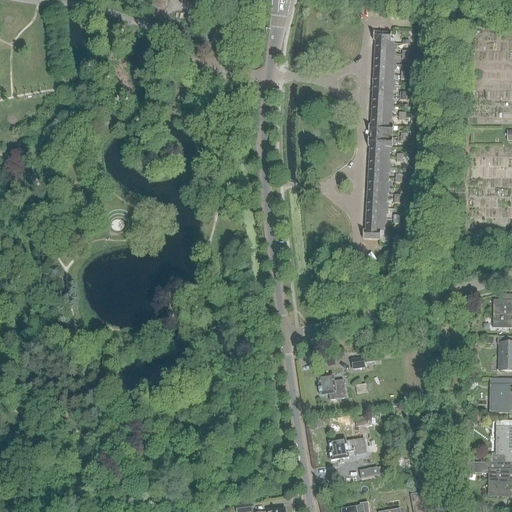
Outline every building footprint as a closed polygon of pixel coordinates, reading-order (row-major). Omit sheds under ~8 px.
[(375,41),(375,44),(393,45),(394,40),(391,39),(391,34),(374,33),(373,41),(375,41)] [(375,54),(395,55),(395,51),(396,51),(396,45),(393,45),(375,44),(375,54)] [(395,55),(375,54),(374,65),(395,66),(395,59),(394,59),(395,55)] [(395,66),(374,65),(373,75),(394,76),(394,72),(395,72),(395,66)] [(394,76),(373,75),(373,85),(394,86),(394,80),(393,79),(394,76)] [(394,86),(373,85),(372,95),(392,96),(393,92),(394,86)] [(392,96),(372,95),(372,106),(393,107),(393,100),(392,100),(392,96)] [(371,116),(391,117),(392,113),(393,113),(393,107),(372,106),(371,116)] [(369,126),(392,127),(392,121),(391,121),(391,117),(371,116),(371,125),(369,126)] [(393,127),(392,127),(369,126),(368,134),(370,134),(370,137),(392,138),(393,127)] [(392,138),(370,137),(370,139),(368,139),(368,147),(370,147),(391,148),(392,148),(392,138)] [(369,157),(389,158),(390,154),(391,148),(370,147),(369,157)] [(389,158),(369,157),(368,168),(390,169),(390,162),(389,162),(389,158)] [(390,169),(368,168),(368,178),(388,179),(389,174),(390,169)] [(388,179),(368,178),(367,188),(389,189),(389,182),(388,182),(388,179)] [(389,189),(367,188),(367,198),(387,199),(387,195),(388,195),(389,189)] [(387,199),(367,198),(366,209),(388,210),(388,203),(387,203),(387,199)] [(388,210),(366,209),(366,219),(386,220),(386,216),(387,216),(388,210)] [(386,220),(366,219),(365,229),(387,230),(387,224),(386,224),(386,220)] [(387,230),(365,229),(365,232),(363,232),(363,240),(381,241),(381,235),(384,236),(384,231),(387,231),(387,230)] [(494,302),(493,329),(511,328),(511,295),(500,295),(499,302),(494,302)] [(511,337),(498,338),(498,370),(511,370),(511,337)] [(362,353),(363,358),(351,360),(352,370),(364,368),(364,363),(376,362),(374,352),(362,353)] [(333,376),(318,378),(319,386),(320,396),(329,394),(330,401),(347,399),(344,380),(334,382),(333,376)] [(511,380),(491,380),(490,413),(511,413),(511,392),(511,380)] [(367,385),(357,387),(358,395),(369,393),(367,385)] [(367,417),(355,419),(356,427),(368,425),(367,417)] [(492,455),(492,464),(506,464),(511,464),(511,422),(497,422),(496,455),(492,455)] [(345,440),(330,443),(331,452),(330,452),(332,461),(340,460),(341,464),(344,463),(343,459),(348,458),(347,453),(355,452),(355,456),(367,454),(364,439),(360,440),(346,443),(345,440)] [(467,463),(467,474),(490,475),(490,497),(508,498),(509,476),(511,476),(511,464),(506,464),(492,464),(467,463)] [(361,479),(379,476),(377,468),(359,472),(361,479)] [(426,511),(423,494),(411,496),(413,511),(426,511)] [(369,511),(368,503),(360,505),(360,507),(341,510),(341,511),(369,511)]
